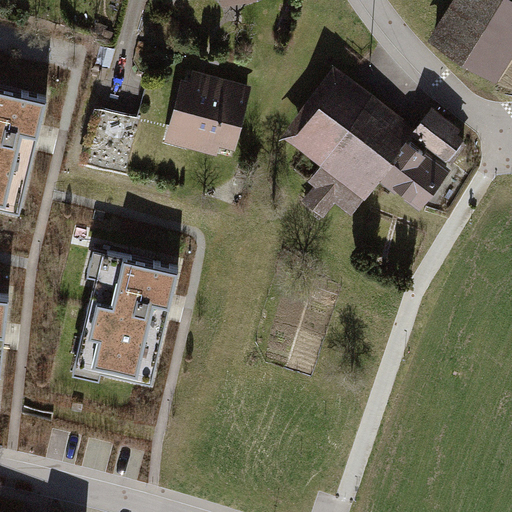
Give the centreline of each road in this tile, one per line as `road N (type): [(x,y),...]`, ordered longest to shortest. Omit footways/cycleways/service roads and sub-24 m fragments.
road 1 (residential): [(373,0),(427,69),(495,134)]
road 2 (residential): [(153,511),(0,472)]
